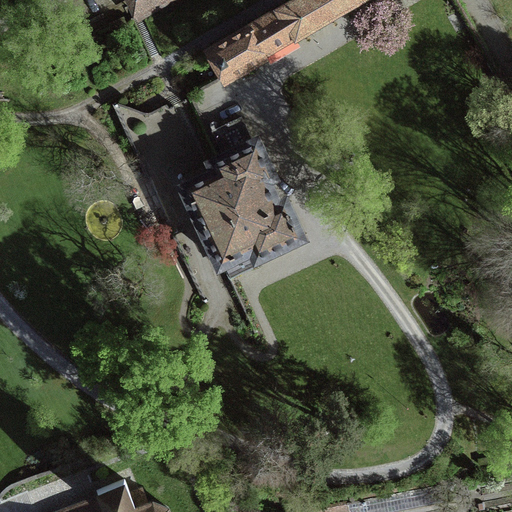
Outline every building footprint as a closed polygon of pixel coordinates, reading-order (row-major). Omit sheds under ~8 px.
[(136,0),(141,12),(160,0),(136,0)] [(227,77),(359,0),(297,0),(211,51),(227,77)] [(123,17),(109,23),(113,32),(127,26),(123,17)] [(205,228),(220,262),(222,261),(229,277),(259,263),(256,257),(300,237),(284,203),(277,206),(265,180),(272,176),(256,142),(253,143),(241,117),(212,130),(224,157),(213,162),(217,171),(185,186),(205,228)] [(169,511),(168,508),(153,501),(147,503),(142,488),(130,493),(124,479),(96,490),(99,496),(58,511),(169,511)] [(441,485),(312,509),(312,511),(394,511),(444,503),(441,485)]
